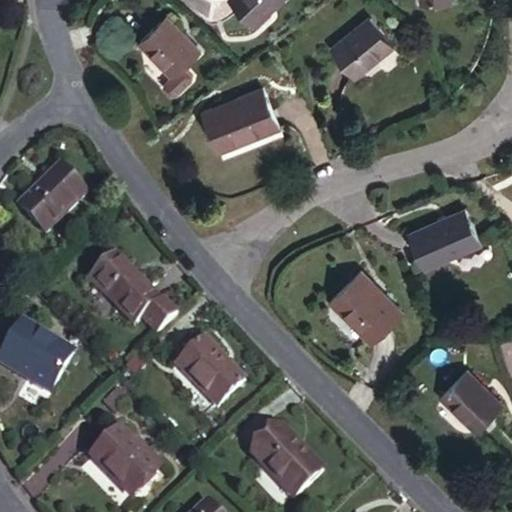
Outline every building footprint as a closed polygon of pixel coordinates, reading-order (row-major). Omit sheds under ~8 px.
[(245,0),(244,1),(267,30),(303,0),(245,0)] [(379,22),(341,52),(365,81),(402,51),(379,22)] [(188,24),(154,52),(183,88),(195,78),(216,59),(188,24)] [(205,89),(195,78),(183,88),(176,94),(174,99),(182,108),(186,108),(203,94),(205,89)] [(270,92),(211,117),(228,158),(288,132),(270,92)] [(83,157),(40,195),(66,222),(108,185),(83,157)] [(482,212),(423,235),(438,270),(496,246),(482,212)] [(134,247),(105,273),(149,322),(158,314),(173,332),(195,313),(179,295),(179,296),(134,247)] [(387,280),(360,306),(393,339),(419,313),(387,280)] [(37,315),(12,354),(62,385),(86,346),(37,315)] [(216,334),(187,359),(227,405),(256,380),(216,334)] [(511,399),(490,377),(462,404),(497,437),(511,420),(511,399)] [(133,420),(100,449),(137,491),(171,462),(133,420)] [(294,434),(265,460),(307,508),(336,481),(294,434)] [(223,511),(215,500),(200,511),(223,511)]
